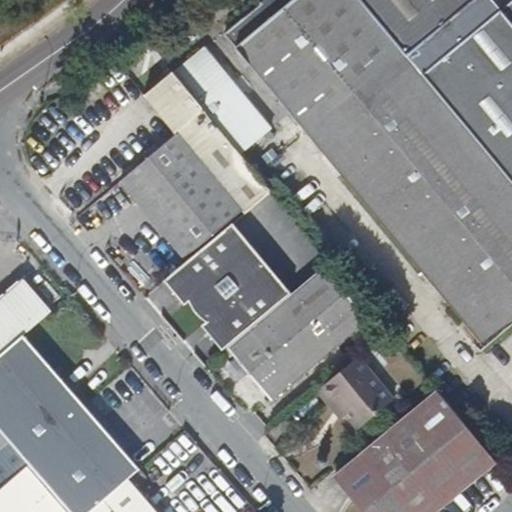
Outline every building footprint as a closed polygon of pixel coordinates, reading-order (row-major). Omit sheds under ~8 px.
[(511,180),(409,57),(361,0),(261,0),(261,3),(263,5),(227,35),(486,345),(511,323),(511,180)] [(361,0),(409,57),(476,0),(361,0)] [(511,0),(502,10),(493,0),(476,0),(409,57),(511,180),(511,0)] [(202,105),(176,73),(146,97),(178,136),(123,181),(186,258),(244,210),(246,212),(272,190),(269,186),(202,105)] [(298,162),(231,81),(202,105),(269,186),(298,162)] [(191,299),(254,247),(234,223),(167,281),(186,304),(191,299)] [(210,321),(273,269),(254,247),(191,299),(210,321)] [(274,401),(371,317),(327,266),(230,350),(274,401)] [(225,350),(292,292),(273,269),(210,321),(205,326),(225,350)] [(0,356),(25,334),(53,310),(26,279),(0,301),(0,356)] [(210,321),(191,299),(193,305),(195,310),(198,314),(202,317),(210,321)] [(141,469),(25,334),(0,356),(0,428),(11,442),(30,463),(72,511),(91,511),(129,479),(141,469)] [(395,398),(360,356),(326,385),(350,414),(361,427),(395,398)] [(350,414),(326,385),(320,390),(344,419),(350,414)] [(437,511),(499,461),(440,391),(335,478),(363,511),(384,511),(386,511),(437,511)] [(0,451),(11,442),(0,428),(0,451)] [(72,511),(30,463),(0,489),(0,511),(72,511)] [(157,511),(129,479),(91,511),(157,511)]
